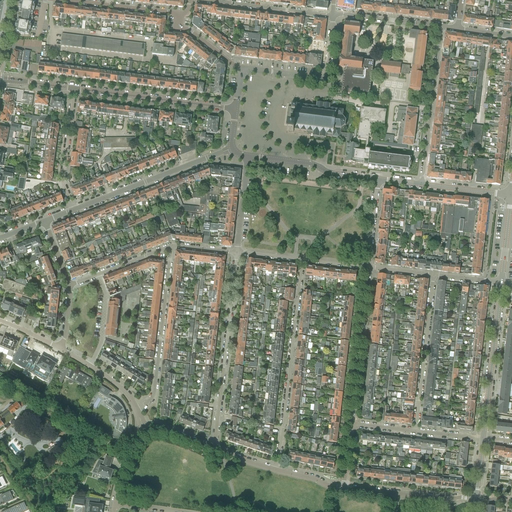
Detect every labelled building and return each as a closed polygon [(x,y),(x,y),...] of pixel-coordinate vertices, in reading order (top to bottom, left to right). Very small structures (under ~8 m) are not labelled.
[(30,2),(31,1),(26,0),(25,0),(26,1),(22,0),(21,0),(21,4),(20,4),(19,9),(20,9),(19,13),(23,13),(21,20),(18,19),(17,23),(16,23),(15,28),(16,28),(16,32),(20,33),(20,34),(24,35),(24,34),(29,35),(29,31),(30,31),(31,26),(30,26),(31,22),(28,21),(29,15),(32,15),(33,11),(34,11),(35,7),(34,6),(35,2),(30,2)] [(338,0),(337,6),(337,7),(338,7),(345,8),(346,8),(353,9),(354,3),(348,2),(347,0),(338,0)] [(311,1),(310,5),(313,5),(313,9),(315,9),(327,10),(328,3),(320,2),(317,2),(311,1)] [(195,5),(194,12),(202,13),(203,13),(203,8),(204,5),(196,4),(195,5)] [(203,8),(203,13),(204,14),(205,14),(205,10),(207,10),(207,13),(208,13),(210,14),(211,6),(208,5),(204,5),(203,8)] [(464,23),(470,24),(471,16),(472,12),(472,7),(465,6),(463,22),(464,23)] [(81,16),(82,8),(76,7),(75,20),(74,25),(74,28),(76,28),(77,26),(78,16),(81,16)] [(254,29),(254,31),(259,31),(260,27),(257,27),(258,21),(263,21),(264,14),(262,13),(256,13),(255,20),(254,29)] [(160,26),(165,27),(166,18),(158,17),(157,26),(160,26)] [(193,18),(192,25),(200,30),(204,24),(206,22),(206,20),(204,19),(201,19),(193,18)] [(305,18),(304,23),(307,23),(311,24),(325,26),(326,20),(314,19),(313,21),(308,21),(308,18),(305,18)] [(511,23),(510,23),(502,22),(502,21),(495,20),(494,28),(511,30),(511,23)] [(204,24),(200,30),(204,34),(208,29),(209,27),(211,24),(212,24),(212,23),(209,22),(209,23),(207,26),(204,24)] [(344,23),(339,67),(345,68),(344,71),(343,71),(341,88),(341,91),(369,94),(373,62),(366,61),(362,60),(350,59),(352,44),(354,44),(355,36),(359,36),(360,25),(344,23)] [(155,38),(155,45),(163,46),(164,43),(164,41),(165,33),(164,32),(165,27),(160,26),(159,30),(156,30),(155,38)] [(206,34),(209,36),(214,30),(209,27),(204,34),(205,35),(206,35),(206,34)] [(145,36),(155,37),(155,33),(147,32),(147,29),(146,29),(145,36)] [(211,39),(213,41),(218,34),(214,30),(209,36),(211,38),(211,39)] [(412,66),(420,67),(422,67),(426,38),(427,37),(426,37),(426,33),(409,31),(410,31),(409,39),(416,40),(412,66)] [(240,56),(246,57),(249,34),(243,33),(243,39),(240,56)] [(442,56),(447,57),(448,50),(451,33),(445,33),(442,56)] [(178,52),(184,44),(190,38),(187,35),(185,35),(178,34),(176,34),(175,42),(177,42),(178,43),(177,52),(178,52)] [(215,41),(218,43),(222,37),(218,34),(213,41),(214,42),(215,41)] [(246,57),(258,58),(260,35),(249,34),(246,57)] [(220,46),(221,48),(227,41),(222,37),(218,43),(220,45),(220,46)] [(186,46),(183,50),(186,52),(194,41),(190,38),(184,44),(186,46)] [(221,48),(226,51),(233,42),(229,39),(227,41),(221,48)] [(487,44),(487,47),(489,47),(490,47),(489,50),(489,54),(492,54),(492,50),(495,50),(495,49),(499,49),(500,41),(490,39),(488,39),(487,44)] [(306,54),(306,57),(321,58),(323,42),(315,41),(313,40),(311,53),(306,53),(306,54)] [(194,41),(186,52),(188,53),(191,50),(193,51),(198,45),(194,41)] [(511,42),(503,41),(503,46),(505,47),(505,50),(507,50),(511,50),(511,42)] [(232,43),(226,51),(230,55),(230,54),(231,55),(235,56),(236,45),(236,42),(233,42),(232,43)] [(192,56),(194,58),(203,48),(198,45),(193,51),(195,53),(192,56)] [(163,49),(163,48),(162,48),(162,49),(153,48),(152,54),(166,56),(167,49),(163,49)] [(199,56),(201,58),(207,51),(203,48),(194,58),(197,60),(199,56)] [(12,56),(12,59),(29,62),(29,60),(29,59),(30,52),(31,52),(24,50),(24,51),(22,51),(20,50),(19,52),(15,51),(14,56),(12,56)] [(207,51),(201,58),(204,60),(201,63),(203,65),(211,55),(207,51)] [(204,66),(206,68),(208,70),(217,59),(212,56),(204,66)] [(306,57),(305,64),(320,66),(321,58),(306,57)] [(176,63),(176,64),(178,66),(181,66),(183,63),(182,63),(184,60),(181,58),(176,63)] [(12,59),(11,62),(12,62),(11,68),(12,69),(12,68),(18,69),(18,70),(19,70),(19,69),(21,70),(21,71),(27,72),(26,72),(28,65),(29,62),(12,59)] [(39,63),(38,72),(44,73),(46,59),(43,59),(43,60),(40,60),(39,63)] [(217,66),(216,70),(225,71),(225,70),(225,68),(225,67),(225,66),(219,61),(215,65),(217,66)] [(420,67),(412,66),(412,70),(409,69),(410,66),(400,65),(400,64),(396,64),(396,63),(395,63),(395,64),(391,63),(391,62),(391,63),(387,62),(386,62),(382,62),(382,61),(380,73),(381,73),(381,72),(385,73),(389,73),(389,77),(398,78),(399,74),(409,75),(409,72),(411,72),(409,89),(413,90),(413,88),(420,89),(422,74),(419,73),(420,67)] [(76,66),(74,77),(80,78),(82,64),(79,63),(79,67),(76,66)] [(118,73),(117,82),(122,83),(122,82),(124,83),(125,74),(125,70),(126,69),(126,67),(122,66),(122,70),(122,71),(122,73),(119,72),(119,73),(118,73)] [(5,96),(4,100),(6,101),(12,102),(14,102),(15,98),(12,98),(13,95),(6,93),(6,96),(5,96)] [(23,101),(22,104),(32,105),(33,96),(23,94),(22,96),(22,101),(23,101)] [(42,97),(40,110),(43,111),(44,106),(48,106),(49,98),(48,98),(47,97),(46,97),(45,97),(44,97),(44,98),(42,97)] [(53,108),(57,109),(58,99),(57,98),(56,98),(55,98),(54,98),(52,98),(50,108),(48,108),(48,113),(51,113),(52,109),(53,109),(53,108)] [(58,99),(57,109),(60,109),(60,110),(62,110),(61,114),(65,115),(65,109),(64,109),(64,106),(65,100),(62,99),(61,99),(59,98),(59,99),(58,99)] [(6,101),(5,107),(14,109),(14,106),(13,106),(14,102),(12,102),(6,101)] [(340,133),(341,129),(345,126),(345,121),(342,116),(343,111),(335,110),(335,109),(329,108),(330,104),(328,104),(328,103),(325,102),(324,104),(323,103),(322,103),(322,102),(318,102),(318,103),(316,103),(316,107),(315,107),(316,105),(314,104),(312,104),(311,105),(311,106),(310,106),(310,105),(309,105),(309,106),(303,105),(304,105),(303,104),(303,105),(297,104),(296,104),(296,103),(296,102),(295,101),(294,101),(293,101),(292,102),(292,104),(291,104),(290,108),(291,108),(289,124),(287,124),(286,131),(293,132),(293,130),(299,130),(299,131),(300,131),(300,130),(306,131),(306,132),(306,131),(307,131),(307,132),(308,133),(308,134),(310,134),(312,133),(312,132),(313,132),(312,136),(314,136),(314,138),(317,138),(317,137),(318,137),(318,138),(319,138),(319,137),(320,137),(320,139),(324,139),(324,138),(326,138),(326,136),(332,137),(339,138),(340,133)] [(80,113),(84,113),(85,102),(84,102),(82,102),(79,102),(77,116),(80,117),(80,113)] [(435,108),(449,110),(451,110),(451,109),(449,108),(450,105),(444,104),(444,103),(436,102),(435,108)] [(4,114),(3,114),(14,116),(15,112),(16,109),(14,109),(5,107),(4,112),(4,114)] [(357,137),(355,137),(355,138),(353,138),(354,135),(340,133),(339,138),(347,139),(344,162),(351,163),(352,165),(355,165),(356,164),(357,164),(357,163),(363,164),(363,166),(368,167),(368,166),(369,155),(369,153),(370,153),(369,152),(370,151),(370,150),(369,150),(367,150),(368,137),(370,137),(372,123),(384,125),(386,111),(361,107),(359,121),(357,137)] [(417,109),(407,108),(398,107),(396,122),(401,123),(400,128),(401,129),(399,129),(397,144),(402,145),(413,146),(415,130),(416,126),(415,126),(417,109)] [(144,128),(143,132),(145,132),(146,134),(146,135),(149,136),(149,134),(149,133),(149,131),(149,129),(149,128),(146,128),(147,122),(150,122),(152,111),(146,110),(144,126),(144,128)] [(149,129),(149,131),(152,132),(153,127),(153,126),(153,123),(156,123),(157,117),(158,112),(157,112),(156,111),(155,111),(152,111),(150,122),(149,128),(149,129)] [(1,113),(0,120),(4,121),(8,122),(11,123),(10,127),(15,128),(21,129),(22,126),(13,124),(14,116),(3,114),(1,113)] [(167,114),(165,128),(168,128),(169,123),(172,123),(173,114),(172,114),(170,113),(169,114),(167,114)] [(175,120),(174,124),(175,124),(175,128),(178,128),(178,126),(178,125),(182,125),(183,116),(182,116),(182,115),(180,114),(180,115),(175,115),(175,120)] [(182,125),(182,126),(185,127),(185,130),(187,131),(188,127),(189,127),(190,122),(191,117),(186,116),(186,115),(184,115),(183,116),(182,125)] [(203,124),(202,125),(217,127),(218,124),(217,124),(217,123),(218,123),(218,121),(218,119),(211,119),(212,117),(212,116),(207,116),(206,118),(205,118),(204,124),(203,124)] [(44,123),(44,129),(47,129),(58,131),(58,127),(58,125),(60,125),(61,122),(56,121),(55,121),(55,125),(50,124),(48,124),(46,123),(44,123)] [(217,127),(202,125),(202,128),(207,129),(207,133),(216,134),(216,133),(217,133),(217,132),(216,131),(217,130),(217,127)] [(472,125),(470,143),(475,144),(481,144),(483,127),(472,125)] [(0,136),(12,138),(13,132),(14,132),(15,128),(10,127),(9,131),(5,130),(5,129),(0,128),(0,136)] [(79,130),(78,136),(87,137),(91,137),(92,129),(86,128),(85,131),(79,130)] [(200,143),(208,144),(208,143),(211,144),(212,137),(205,136),(205,134),(201,133),(200,143)] [(0,144),(1,144),(3,145),(3,144),(6,144),(8,145),(7,148),(16,149),(17,146),(11,145),(12,138),(0,136),(0,144)] [(371,141),(369,150),(370,150),(370,151),(373,151),(374,143),(375,143),(375,145),(406,149),(407,146),(378,142),(378,140),(375,139),(375,141),(371,141)] [(163,146),(160,147),(161,148),(166,161),(168,161),(169,161),(171,160),(171,158),(167,150),(165,151),(164,147),(163,146)] [(174,147),(167,150),(171,160),(174,159),(174,158),(179,156),(178,151),(176,152),(174,147)] [(0,158),(6,160),(7,160),(7,157),(9,157),(9,154),(16,155),(17,150),(7,148),(6,153),(0,151),(0,158)] [(159,153),(157,154),(161,164),(163,163),(164,162),(166,161),(161,148),(158,149),(159,153)] [(152,152),(150,153),(152,158),(155,166),(157,165),(158,165),(161,164),(157,154),(155,150),(153,151),(152,152)] [(148,155),(145,156),(146,158),(150,168),(153,167),(153,166),(155,166),(152,158),(150,153),(148,154),(148,155)] [(432,178),(438,179),(441,156),(435,155),(430,154),(427,177),(432,178)] [(142,155),(139,157),(140,158),(144,170),(147,169),(148,169),(150,168),(146,158),(145,156),(143,157),(142,155)] [(369,155),(368,166),(371,167),(371,168),(372,168),(372,167),(374,167),(374,168),(374,167),(378,168),(378,169),(378,168),(383,168),(382,169),(383,169),(383,168),(387,169),(387,168),(388,168),(390,168),(390,169),(393,170),(393,171),(394,171),(394,170),(398,170),(398,171),(399,170),(402,171),(402,172),(403,171),(405,171),(404,172),(405,172),(405,171),(409,172),(409,166),(410,166),(411,163),(410,163),(411,158),(407,157),(407,159),(369,155)] [(138,161),(135,162),(139,172),(141,172),(142,171),(144,170),(139,157),(137,158),(138,161)] [(6,160),(0,158),(0,165),(3,166),(4,166),(4,171),(13,173),(17,174),(18,168),(7,166),(8,163),(6,163),(6,160)] [(473,170),(477,171),(477,170),(501,173),(503,162),(489,160),(474,159),(473,170)] [(131,160),(129,161),(134,174),(136,173),(137,173),(139,172),(135,162),(133,163),(131,160)] [(129,161),(123,163),(128,177),(131,175),(132,175),(134,174),(129,161)] [(123,163),(118,165),(123,178),(125,177),(126,177),(128,177),(123,163)] [(116,168),(113,169),(114,170),(118,181),(120,180),(121,179),(123,178),(118,165),(115,166),(116,168)] [(217,184),(212,184),(212,186),(214,186),(220,187),(220,182),(222,168),(216,167),(215,177),(215,178),(216,178),(216,179),(217,179),(217,180),(217,182),(217,184)] [(110,168),(107,169),(112,182),(115,181),(115,182),(118,181),(114,170),(111,172),(110,168)] [(220,187),(220,188),(226,188),(228,169),(222,168),(220,182),(220,187)] [(103,175),(104,176),(107,185),(110,184),(110,183),(112,182),(107,169),(104,170),(106,174),(103,175)] [(197,171),(201,181),(204,180),(203,179),(206,178),(203,169),(197,171)] [(228,169),(226,188),(229,189),(229,184),(232,184),(234,169),(228,169)] [(229,189),(238,190),(240,170),(234,169),(232,184),(229,184),(229,189)] [(477,170),(477,171),(475,183),(499,186),(500,185),(501,173),(477,170)] [(0,187),(1,188),(2,182),(1,182),(2,176),(3,177),(5,177),(12,178),(13,173),(4,171),(1,171),(0,174),(0,187)] [(192,173),(195,182),(197,181),(198,182),(201,181),(197,171),(192,173)] [(97,175),(94,176),(99,187),(104,185),(104,186),(106,185),(107,185),(104,176),(102,177),(101,177),(99,172),(97,174),(97,175)] [(186,175),(190,185),(193,184),(192,183),(195,182),(192,173),(186,175)] [(93,181),(90,182),(93,190),(97,189),(96,188),(99,187),(94,176),(94,175),(91,176),(93,181)] [(182,177),(185,186),(187,185),(188,186),(190,185),(186,175),(182,177)] [(176,179),(180,189),(183,187),(185,190),(183,190),(184,193),(187,192),(185,186),(182,177),(176,179)] [(19,178),(17,189),(18,189),(21,190),(23,190),(25,179),(20,178),(19,178)] [(79,182),(76,183),(78,186),(81,194),(82,194),(82,195),(83,195),(84,194),(84,193),(87,192),(83,181),(83,180),(82,179),(82,178),(80,179),(81,181),(80,182),(79,182)] [(84,178),(82,179),(83,180),(83,181),(87,192),(89,191),(89,192),(93,190),(90,182),(88,178),(86,179),(85,178),(84,178)] [(173,180),(168,182),(171,192),(174,191),(176,196),(173,197),(175,202),(178,201),(180,200),(176,188),(179,187),(176,179),(173,180)] [(168,182),(162,185),(166,197),(167,198),(173,196),(172,195),(171,192),(168,182)] [(81,194),(78,186),(74,188),(72,183),(69,184),(74,197),(77,196),(78,196),(79,196),(80,195),(81,194)] [(162,185),(156,187),(159,196),(160,197),(161,199),(166,197),(162,185)] [(156,187),(150,189),(155,201),(157,200),(156,198),(159,196),(156,187)] [(204,190),(203,194),(207,194),(218,195),(222,196),(228,197),(232,197),(237,198),(238,190),(229,189),(226,188),(220,188),(213,187),(213,189),(211,189),(210,191),(208,190),(208,191),(204,190)] [(404,198),(408,198),(408,191),(383,188),(382,195),(392,197),(392,196),(404,198)] [(55,189),(53,190),(58,203),(60,202),(61,203),(63,202),(59,192),(56,193),(55,189)] [(150,189),(144,191),(148,201),(151,200),(152,203),(155,201),(150,189)] [(51,195),(49,196),(53,206),(55,205),(55,204),(58,203),(53,190),(50,191),(51,195)] [(144,191),(138,194),(143,206),(145,205),(144,202),(148,201),(144,191)] [(44,193),(42,194),(47,207),(49,207),(50,207),(53,206),(49,196),(46,197),(44,193)] [(41,199),(38,200),(42,210),(44,209),(45,208),(47,207),(42,194),(39,195),(41,199)] [(138,194),(132,196),(136,205),(136,206),(139,204),(140,207),(143,206),(138,194)] [(136,206),(132,196),(128,198),(126,199),(131,213),(135,211),(133,206),(136,205),(136,206)] [(441,233),(445,234),(449,196),(443,196),(442,205),(439,233),(441,233)] [(445,234),(451,234),(455,196),(454,196),(454,197),(449,196),(445,234)] [(458,235),(458,232),(459,229),(459,227),(460,221),(465,222),(466,215),(466,210),(468,198),(463,197),(455,196),(451,234),(458,235)] [(34,199),(34,197),(31,198),(36,212),(38,211),(39,211),(42,210),(38,200),(37,198),(34,199)] [(222,203),(222,206),(236,208),(237,198),(228,197),(228,203),(222,203)] [(30,203),(27,204),(31,214),(33,213),(34,213),(36,212),(31,198),(29,199),(29,201),(30,203)] [(488,200),(468,198),(466,210),(487,212),(488,200)] [(122,200),(119,201),(122,210),(125,209),(127,214),(131,213),(129,208),(125,199),(123,200),(122,200)] [(23,202),(21,203),(21,204),(26,216),(27,215),(28,215),(31,214),(27,204),(26,201),(23,202)] [(116,203),(114,204),(117,212),(118,215),(119,218),(121,217),(119,213),(123,212),(122,210),(119,201),(116,202),(116,203)] [(21,204),(15,207),(16,209),(18,213),(17,214),(19,218),(20,218),(21,218),(23,218),(23,217),(26,216),(21,204)] [(110,205),(108,206),(111,214),(115,213),(117,212),(114,204),(113,204),(110,204),(110,205)] [(103,208),(106,216),(107,219),(111,218),(112,221),(114,220),(112,217),(112,216),(112,215),(111,214),(108,206),(106,207),(105,206),(103,207),(103,208)] [(227,210),(227,213),(235,214),(236,208),(222,206),(221,209),(227,210)] [(18,219),(19,218),(17,214),(18,213),(16,209),(15,207),(9,209),(12,217),(13,220),(13,221),(15,220),(16,220),(18,220),(18,219)] [(100,209),(97,210),(100,220),(104,219),(103,218),(103,217),(104,217),(106,216),(103,208),(102,208),(100,208),(100,209)] [(91,212),(91,213),(94,221),(96,224),(101,222),(100,220),(97,210),(94,211),(92,212),(91,212)] [(88,214),(86,215),(90,226),(91,229),(93,228),(92,226),(95,224),(94,221),(91,213),(90,212),(88,213),(88,214)] [(165,215),(170,228),(179,224),(177,219),(175,214),(174,212),(172,212),(165,215)] [(11,221),(13,220),(12,217),(0,215),(0,219),(4,220),(3,221),(3,222),(4,222),(4,223),(5,223),(6,223),(11,221)] [(81,217),(80,217),(83,225),(87,224),(88,227),(90,226),(86,215),(84,216),(83,215),(81,216),(81,217)] [(465,222),(485,224),(486,218),(466,215),(465,222)] [(77,217),(75,218),(78,227),(81,226),(82,229),(83,229),(84,232),(86,231),(83,225),(80,217),(78,218),(77,217)] [(75,218),(69,220),(72,229),(73,233),(74,233),(79,231),(78,227),(75,218)] [(393,221),(390,220),(379,219),(378,228),(388,229),(388,227),(392,227),(393,221)] [(69,220),(62,223),(65,231),(68,230),(70,235),(73,233),(71,229),(72,229),(69,220)] [(460,221),(459,227),(485,230),(485,224),(465,222),(460,221)] [(62,223),(57,225),(66,250),(71,248),(65,232),(65,231),(62,223)] [(203,227),(203,231),(209,232),(218,232),(218,230),(225,231),(224,233),(233,234),(233,232),(234,227),(223,225),(219,225),(211,224),(210,224),(208,224),(204,223),(203,227)] [(51,227),(61,252),(66,250),(57,225),(51,227)] [(460,233),(463,233),(470,234),(484,235),(485,230),(459,227),(459,229),(458,232),(460,233)] [(173,236),(171,236),(173,240),(172,240),(173,241),(179,241),(180,230),(173,229),(173,235),(173,236)] [(165,232),(160,233),(164,243),(168,242),(168,241),(165,232)] [(153,234),(151,235),(152,237),(156,247),(160,245),(157,238),(155,233),(153,234)] [(141,240),(139,241),(143,251),(147,249),(144,240),(142,236),(140,237),(141,240)] [(152,237),(148,238),(152,248),(156,247),(152,237)] [(209,240),(209,242),(217,243),(217,246),(230,247),(231,246),(232,240),(223,239),(218,238),(209,237),(209,240)] [(35,240),(30,241),(34,251),(35,253),(36,252),(36,250),(38,249),(37,247),(41,245),(40,241),(39,242),(38,238),(37,239),(36,238),(35,239),(35,240)] [(148,238),(144,240),(148,250),(152,248),(148,238)] [(136,240),(134,240),(135,243),(139,253),(143,252),(143,251),(139,241),(137,242),(136,240)] [(23,243),(23,244),(26,251),(31,249),(32,252),(34,251),(30,241),(26,242),(25,242),(24,242),(24,243),(23,243)] [(135,243),(131,245),(135,255),(139,253),(135,243)] [(17,256),(15,257),(17,261),(17,262),(24,260),(22,255),(24,254),(26,254),(25,251),(26,251),(23,244),(19,246),(18,245),(17,246),(16,247),(15,247),(17,250),(16,251),(17,254),(17,255),(17,256)] [(130,244),(127,245),(127,246),(131,256),(135,255),(131,245),(130,244)] [(127,245),(122,247),(127,258),(131,256),(127,246),(127,245)] [(114,250),(114,251),(118,261),(122,259),(122,260),(123,260),(117,246),(115,247),(116,250),(114,250)] [(119,246),(117,246),(123,260),(127,258),(122,247),(120,248),(119,246)] [(61,252),(63,258),(73,254),(73,253),(73,251),(73,249),(72,249),(71,248),(66,250),(61,252)] [(6,250),(3,251),(8,265),(17,261),(15,257),(13,252),(10,253),(9,249),(8,249),(7,249),(6,249),(6,250)] [(111,249),(109,250),(110,253),(114,263),(118,261),(115,254),(114,251),(112,252),(111,249)] [(106,254),(107,257),(110,265),(114,263),(110,253),(109,250),(107,251),(108,254),(106,254)] [(0,259),(1,261),(0,261),(0,263),(1,267),(2,266),(2,268),(9,265),(8,265),(3,251),(1,252),(0,252),(0,259)] [(184,261),(185,252),(177,251),(175,252),(174,260),(180,260),(181,259),(183,259),(183,261),(184,261)] [(101,254),(102,256),(106,266),(110,265),(107,257),(105,258),(103,253),(101,254)] [(448,264),(447,272),(454,273),(455,259),(455,257),(456,256),(456,254),(452,253),(452,256),(451,256),(451,259),(452,259),(451,264),(448,264)] [(73,254),(63,258),(65,262),(66,262),(66,261),(71,260),(72,259),(75,258),(74,256),(73,254)] [(99,257),(97,258),(99,261),(101,268),(106,266),(102,256),(100,257),(99,257)] [(216,263),(215,264),(216,265),(218,265),(224,265),(225,258),(224,257),(216,256),(216,263)] [(391,265),(391,266),(400,267),(401,258),(399,258),(399,257),(392,256),(392,259),(392,260),(391,265)] [(418,269),(424,270),(426,257),(423,256),(423,261),(419,260),(418,269)] [(37,261),(40,267),(49,263),(47,257),(37,261)] [(83,257),(80,258),(84,266),(82,267),(84,274),(89,273),(86,265),(84,260),(83,257)] [(84,260),(86,265),(89,273),(93,271),(89,261),(88,258),(84,260)] [(97,258),(93,259),(97,269),(99,269),(101,268),(99,261),(97,258)] [(93,259),(89,261),(93,271),(97,269),(97,270),(97,269),(93,259)] [(247,260),(246,267),(251,268),(251,265),(254,266),(254,260),(248,259),(247,260)] [(143,271),(149,269),(146,261),(140,263),(143,271)] [(155,270),(154,273),(157,273),(163,274),(164,263),(163,262),(159,261),(158,271),(157,270),(155,270)] [(73,279),(76,278),(71,264),(70,262),(67,264),(67,263),(66,264),(71,278),(73,279)] [(41,273),(45,271),(52,269),(49,263),(40,267),(39,267),(41,273)] [(73,264),(71,264),(76,278),(80,276),(77,268),(75,269),(73,264)] [(297,265),(290,264),(289,274),(288,275),(291,275),(291,277),(293,277),(292,279),(295,279),(297,265)] [(78,265),(76,266),(77,268),(80,276),(84,274),(82,267),(79,268),(78,265)] [(138,278),(140,278),(135,265),(131,267),(133,274),(136,273),(138,278)] [(312,277),(313,267),(307,266),(305,283),(307,283),(307,281),(308,279),(309,279),(309,276),(312,277)] [(461,269),(461,271),(465,271),(464,274),(478,276),(479,275),(480,271),(480,270),(472,269),(467,268),(461,268),(461,269)] [(45,271),(47,277),(54,275),(52,269),(45,271)] [(128,282),(130,281),(126,269),(121,271),(124,278),(127,277),(128,282)] [(119,286),(121,285),(117,273),(112,274),(115,281),(117,281),(119,286)] [(47,277),(43,279),(44,282),(45,283),(46,286),(50,286),(51,286),(54,285),(53,282),(56,281),(54,275),(47,277)] [(107,290),(112,288),(107,276),(103,278),(107,290)] [(23,278),(15,281),(16,283),(24,286),(26,285),(24,280),(23,278)] [(24,286),(16,283),(6,280),(4,279),(3,280),(2,289),(15,294),(16,294),(30,299),(31,292),(31,288),(24,286)] [(184,283),(182,283),(172,282),(171,288),(185,290),(185,287),(183,286),(184,283)] [(142,290),(142,284),(121,292),(120,301),(125,302),(126,296),(142,290)] [(462,284),(459,314),(462,314),(465,314),(467,293),(468,285),(462,284)] [(47,294),(59,296),(59,289),(56,289),(54,285),(51,286),(51,288),(51,289),(47,288),(47,294)] [(472,290),(472,292),(479,293),(480,293),(487,294),(488,293),(488,288),(487,287),(483,286),(476,286),(476,287),(476,288),(475,287),(474,289),(476,289),(476,291),(472,290)] [(279,294),(284,295),(285,295),(293,296),(294,290),(280,288),(279,294)] [(5,310),(8,311),(12,303),(6,300),(5,301),(4,300),(2,306),(1,306),(1,307),(1,309),(5,310)] [(105,336),(110,337),(116,337),(119,309),(120,309),(120,308),(119,308),(120,301),(109,300),(105,336)] [(14,314),(15,314),(19,304),(12,301),(12,303),(8,311),(11,312),(10,312),(14,314)] [(19,304),(15,314),(15,315),(15,314),(19,316),(22,317),(23,314),(27,316),(29,312),(29,308),(25,306),(19,304)] [(423,318),(424,312),(424,311),(419,310),(416,310),(416,311),(416,314),(410,313),(410,316),(423,318)] [(45,316),(47,316),(47,320),(56,321),(57,314),(45,313),(45,316)] [(34,315),(31,320),(35,322),(33,327),(38,329),(39,323),(39,322),(39,321),(40,321),(40,319),(37,319),(38,316),(34,315)] [(56,321),(47,320),(44,320),(44,323),(47,323),(46,329),(51,329),(51,328),(55,328),(56,321)] [(475,334),(483,335),(483,334),(484,333),(484,332),(483,331),(484,329),(471,327),(471,330),(473,330),(473,334),(475,334)] [(0,343),(0,346),(13,352),(17,343),(4,337),(1,344),(0,343)] [(102,356),(100,360),(103,362),(104,361),(105,362),(110,355),(110,354),(103,350),(101,355),(102,356)] [(19,354),(14,361),(15,361),(16,361),(15,362),(26,369),(26,368),(27,369),(33,372),(35,370),(38,372),(39,372),(39,371),(44,375),(44,376),(47,378),(47,377),(48,377),(50,374),(53,369),(55,365),(51,362),(51,363),(46,360),(46,359),(42,357),(41,359),(38,357),(38,356),(32,353),(28,359),(25,357),(24,356),(24,357),(19,354)] [(107,364),(110,366),(115,358),(110,355),(105,362),(107,363),(107,364)] [(114,368),(116,369),(120,362),(115,358),(110,366),(114,368)] [(120,362),(116,369),(118,370),(117,371),(121,373),(126,364),(126,362),(122,359),(120,362)] [(125,374),(126,375),(131,368),(128,367),(129,366),(126,364),(121,373),(124,375),(125,374)] [(63,367),(61,370),(56,380),(61,384),(62,382),(62,379),(64,376),(70,379),(69,380),(68,381),(68,382),(69,383),(69,384),(70,384),(71,384),(72,384),(72,383),(73,383),(73,382),(73,381),(85,388),(85,389),(91,379),(78,372),(77,375),(72,372),(68,370),(63,367)] [(128,377),(131,379),(137,370),(134,368),(133,370),(131,368),(126,375),(128,376),(128,377)] [(135,381),(137,382),(142,373),(137,370),(131,379),(135,381)] [(142,373),(137,382),(139,383),(138,383),(142,386),(148,376),(143,372),(142,373)] [(102,386),(98,393),(109,400),(106,406),(110,408),(111,409),(114,412),(115,415),(114,415),(115,420),(116,420),(117,423),(116,426),(115,429),(111,436),(124,446),(127,439),(123,437),(124,435),(124,434),(125,432),(125,430),(126,428),(126,426),(127,424),(127,422),(126,419),(126,417),(125,413),(125,412),(124,410),(124,409),(123,408),(122,407),(122,406),(121,405),(120,404),(119,402),(117,401),(115,399),(112,398),(112,397),(109,396),(111,392),(102,386)] [(406,415),(405,424),(410,424),(411,423),(414,401),(405,400),(404,404),(404,407),(406,407),(406,412),(405,415),(406,415)] [(9,408),(7,409),(11,413),(12,415),(20,408),(16,402),(9,408)] [(432,426),(433,414),(433,412),(430,412),(431,409),(424,408),(423,408),(423,412),(427,412),(429,412),(428,418),(427,426),(429,426),(429,427),(431,427),(432,426)] [(0,415),(0,432),(4,430),(5,429),(3,426),(4,426),(1,423),(12,415),(11,413),(7,409),(0,415)] [(230,409),(229,415),(234,416),(237,416),(241,417),(241,415),(241,410),(240,410),(230,409)] [(362,411),(361,417),(363,417),(363,419),(371,420),(372,414),(369,413),(369,411),(362,411)] [(183,423),(185,424),(188,416),(182,414),(179,422),(183,424),(183,423)] [(195,428),(197,429),(201,418),(195,415),(194,419),(191,427),(194,428),(195,428)] [(187,425),(191,427),(194,419),(188,416),(185,424),(187,425)] [(201,418),(197,429),(198,429),(198,430),(202,432),(207,420),(201,418)] [(227,432),(226,436),(228,437),(227,441),(233,443),(236,435),(237,432),(238,427),(234,426),(233,430),(233,433),(230,433),(227,432)] [(236,435),(233,443),(239,445),(241,437),(243,434),(237,432),(236,435)] [(362,441),(367,441),(368,435),(361,434),(361,436),(359,436),(358,443),(362,444),(362,441)] [(239,445),(245,447),(247,439),(241,437),(239,445)] [(245,447),(250,449),(253,441),(247,439),(245,447)] [(250,449),(256,451),(259,443),(253,441),(250,449)] [(256,451),(262,453),(265,444),(265,442),(260,441),(259,443),(256,451)] [(265,444),(262,453),(268,455),(270,455),(270,456),(272,451),(271,451),(269,450),(271,446),(265,444)] [(287,460),(294,461),(296,453),(296,450),(290,448),(288,456),(287,456),(286,459),(288,459),(287,460)] [(307,464),(313,465),(315,454),(309,453),(308,456),(307,464)] [(313,465),(320,467),(321,458),(322,455),(315,454),(313,465)] [(321,458),(320,467),(326,468),(327,459),(328,456),(322,455),(321,458)] [(327,459),(326,468),(333,469),(335,459),(335,457),(332,457),(332,456),(329,456),(328,456),(327,459)] [(106,478),(110,479),(113,471),(108,469),(108,467),(109,468),(112,459),(106,457),(104,462),(99,460),(95,467),(99,468),(97,475),(101,476),(101,477),(106,478)] [(354,470),(354,476),(357,476),(356,478),(363,478),(364,469),(364,465),(362,465),(362,469),(358,468),(357,470),(354,470)] [(371,470),(369,479),(376,480),(377,468),(378,468),(377,468),(371,467),(371,470)] [(390,472),(389,481),(396,482),(397,473),(397,469),(390,468),(390,470),(390,472)] [(403,474),(402,483),(409,484),(410,474),(410,470),(405,469),(404,469),(403,469),(403,470),(403,474)] [(455,480),(454,489),(461,490),(461,486),(463,487),(464,481),(455,480)] [(12,490),(0,496),(0,505),(18,498),(12,490)] [(72,505),(88,507),(87,511),(101,511),(103,506),(99,505),(99,500),(86,498),(86,499),(73,497),(72,505)] [(24,502),(2,511),(21,511),(23,511),(22,511),(24,511),(27,511),(27,510),(27,509),(26,507),(25,506),(25,505),(24,504),(24,502)]
